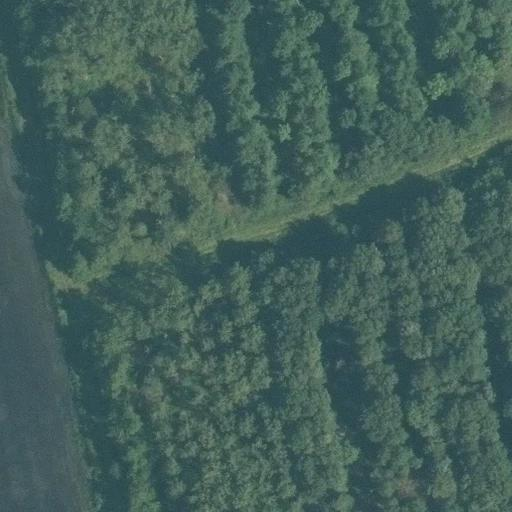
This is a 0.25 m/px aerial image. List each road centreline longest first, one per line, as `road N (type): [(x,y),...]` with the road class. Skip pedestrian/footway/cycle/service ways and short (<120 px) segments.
road 1 (track): [(0,12),(110,511)]
road 2 (track): [(511,134),(63,298)]
